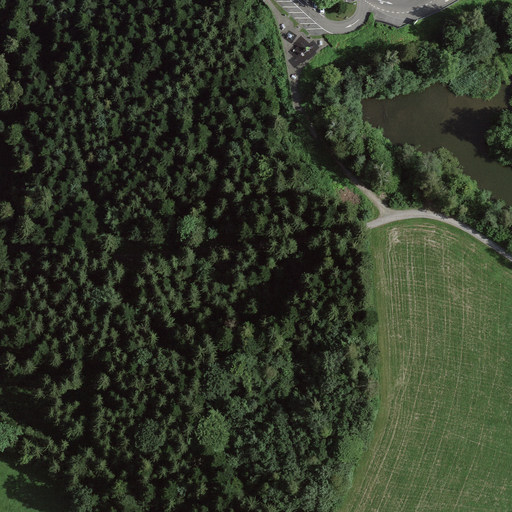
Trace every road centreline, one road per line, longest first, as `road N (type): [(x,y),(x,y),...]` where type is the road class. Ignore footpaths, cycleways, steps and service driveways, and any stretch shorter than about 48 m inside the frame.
road 1 (track): [(0,247),(154,257),(334,236),(395,218)]
road 2 (track): [(395,218),(438,217),(511,256)]
